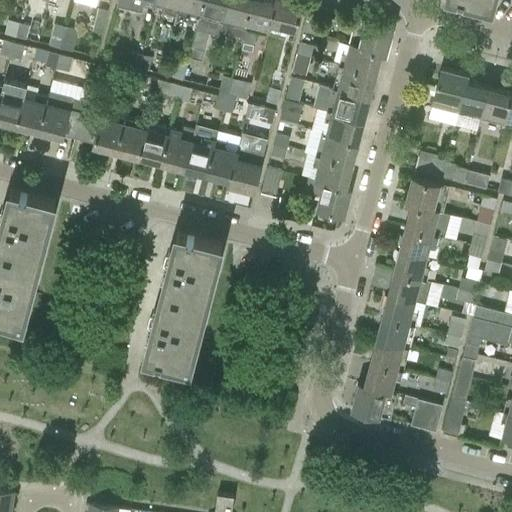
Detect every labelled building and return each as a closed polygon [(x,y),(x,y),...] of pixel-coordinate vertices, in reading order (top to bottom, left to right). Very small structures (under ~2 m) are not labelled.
[(143,2),(153,4),(154,0),(117,0),(116,5),(140,12),(143,2)] [(174,16),(176,9),(178,0),(154,0),(153,4),(164,7),(162,13),(174,16)] [(172,22),(195,28),(202,0),(178,0),(176,9),(174,16),(172,22)] [(193,35),(188,56),(202,59),(209,32),(217,34),(226,0),(202,0),(195,28),(193,35)] [(226,0),(218,31),(241,37),(243,28),(250,0),(226,0)] [(274,0),(250,0),(243,28),(241,37),(240,40),(252,44),(255,31),(266,34),(275,0),(274,0)] [(275,0),(269,23),(271,24),(284,27),(295,30),(298,21),(302,3),(303,2),(295,0),(275,0)] [(322,8),(320,7),(309,5),(302,31),(315,34),(322,8)] [(93,29),(103,31),(105,11),(96,10),(93,29)] [(349,40),(349,43),(381,51),(382,52),(382,51),(387,52),(393,26),(356,17),(350,40),(349,40)] [(9,20),(5,33),(15,36),(18,22),(9,20)] [(18,22),(15,36),(26,39),(26,38),(29,25),(18,22)] [(48,44),(60,47),(66,26),(54,23),(48,44)] [(66,26),(60,47),(72,51),(78,29),(66,26)] [(0,46),(0,55),(9,58),(13,43),(1,40),(0,46)] [(13,43),(9,58),(19,61),(23,46),(13,43)] [(299,43),(297,53),(311,56),(313,47),(299,43)] [(342,53),(339,63),(373,72),(375,65),(378,65),(382,52),(381,51),(349,43),(346,54),(342,53)] [(130,51),(127,65),(137,68),(141,54),(130,51)] [(43,67),(54,69),(58,55),(46,52),(43,67)] [(311,56),(297,53),(292,71),(306,75),(311,56)] [(141,54),(137,68),(148,71),(151,57),(141,54)] [(58,55),(54,69),(68,73),(71,58),(58,55)] [(175,63),(172,76),(182,79),(186,65),(175,63)] [(339,63),(333,86),(370,96),(374,81),(371,80),(373,72),(339,63)] [(457,107),(458,107),(465,78),(467,73),(440,66),(430,105),(456,112),(457,107)] [(120,86),(132,89),(135,75),(124,72),(120,86)] [(135,75),(132,89),(142,92),(145,77),(135,75)] [(222,76),(218,90),(226,93),(230,78),(222,76)] [(291,76),(285,98),(298,101),(303,79),(291,76)] [(1,89),(0,92),(0,118),(16,123),(24,96),(24,95),(27,84),(4,78),(2,84),(1,89)] [(230,78),(226,93),(235,95),(235,97),(246,100),(250,83),(230,78)] [(457,112),(479,118),(488,84),(465,78),(458,107),(459,107),(457,112)] [(47,96),(38,129),(62,135),(62,132),(75,135),(80,116),(81,110),(87,88),(52,79),(48,96),(47,96)] [(319,82),(313,105),(320,107),(327,109),(362,118),(364,110),(367,111),(370,96),(333,86),(326,84),(319,82)] [(171,83),(167,97),(177,99),(181,85),(171,83)] [(16,123),(38,129),(47,96),(36,93),(38,87),(27,84),(24,95),(16,123)] [(488,84),(479,118),(490,121),(500,124),(502,118),(509,90),(488,84)] [(181,85),(177,99),(188,102),(192,88),(181,85)] [(425,85),(423,94),(431,96),(433,87),(425,85)] [(269,86),(265,100),(276,103),(280,89),(269,86)] [(218,90),(213,109),(222,111),(226,93),(218,90)] [(502,118),(500,124),(511,126),(511,90),(509,90),(502,118)] [(226,93),(222,111),(230,113),(235,95),(226,93)] [(280,120),(298,125),(303,104),(285,100),(280,120)] [(259,120),(271,123),(275,110),(263,107),(259,120)] [(327,125),(325,133),(359,141),(363,126),(360,125),(362,118),(327,109),(323,124),(327,125)] [(93,143),(116,149),(125,115),(113,112),(112,117),(88,112),(81,137),(94,140),(93,143)] [(116,149),(138,155),(146,126),(134,123),(136,118),(125,115),(116,149)] [(138,155),(161,161),(170,128),(147,122),(146,126),(138,155)] [(193,129),(183,167),(206,172),(215,139),(217,129),(195,123),(194,129),(193,129)] [(161,161),(183,167),(193,129),(182,126),(181,130),(170,128),(161,161)] [(276,132),(273,143),(288,147),(291,136),(276,132)] [(240,133),(237,142),(262,151),(265,142),(240,133)] [(318,142),(315,154),(350,163),(352,155),(355,156),(359,141),(325,133),(322,144),(318,142)] [(206,172),(228,178),(236,150),(225,147),(226,142),(215,139),(206,172)] [(288,147),(273,143),(270,154),(285,158),(288,147)] [(228,178),(227,183),(253,190),(263,154),(236,147),(236,150),(228,178)] [(419,150),(414,169),(440,175),(445,157),(419,150)] [(316,166),(314,177),(352,187),(347,185),(351,171),(348,170),(350,163),(315,154),(312,165),(316,166)] [(455,165),(452,179),(463,181),(466,168),(455,165)] [(261,191),(275,195),(281,169),(267,166),(261,191)] [(466,168),(463,181),(485,187),(488,174),(466,168)] [(352,187),(314,177),(307,176),(303,192),(321,196),(319,206),(345,213),(352,187)] [(412,176),(405,202),(411,203),(411,204),(442,212),(449,186),(412,176)] [(501,177),(497,191),(507,194),(510,180),(501,177)] [(0,250),(39,261),(45,237),(47,229),(54,200),(54,199),(9,188),(3,213),(1,213),(0,217),(0,250)] [(482,194),(479,206),(493,209),(496,197),(482,194)] [(511,201),(502,199),(499,211),(511,214),(511,201)] [(411,204),(405,225),(437,234),(444,236),(455,238),(461,217),(442,212),(411,204)] [(405,225),(399,248),(425,255),(428,243),(435,245),(437,234),(405,225)] [(167,268),(160,293),(206,305),(222,243),(176,231),(170,256),(168,256),(165,267),(167,268)] [(472,232),(470,242),(483,246),(486,235),(472,232)] [(470,242),(467,254),(480,257),(483,246),(470,242)] [(488,246),(485,258),(499,261),(502,250),(488,246)] [(399,248),(393,271),(426,279),(429,268),(423,266),(425,255),(399,248)] [(39,261),(0,250),(0,316),(23,322),(39,261)] [(499,261),(485,258),(483,268),(497,272),(499,261)] [(393,271),(387,293),(414,300),(424,303),(430,281),(426,279),(393,271)] [(459,276),(457,287),(474,292),(477,280),(459,276)] [(474,292),(457,287),(454,297),(472,301),(474,292)] [(151,329),(144,354),(190,366),(197,336),(200,328),(206,305),(160,293),(154,317),(152,317),(149,328),(151,329)] [(387,293),(382,315),(415,324),(417,313),(411,311),(414,300),(387,293)] [(475,304),(472,315),(503,323),(503,324),(511,326),(511,313),(506,312),(475,304)] [(382,315),(376,339),(402,345),(409,347),(412,335),(415,324),(382,315)] [(451,315),(447,332),(460,335),(464,319),(451,315)] [(472,315),(466,342),(478,345),(480,337),(506,344),(507,342),(511,342),(511,326),(503,324),(503,323),(472,315)] [(447,332),(444,343),(457,347),(460,335),(447,332)] [(376,339),(370,361),(403,369),(405,361),(406,358),(409,347),(402,345),(376,339)] [(462,356),(457,373),(470,377),(475,359),(462,356)] [(370,361),(364,383),(391,390),(394,379),(400,380),(403,369),(370,361)] [(437,367),(435,378),(448,381),(451,371),(437,367)] [(457,373),(451,396),(465,400),(470,377),(457,373)] [(435,378),(432,389),(445,392),(448,381),(435,378)] [(378,414),(390,418),(397,392),(391,390),(364,383),(359,382),(352,408),(378,414)] [(506,398),(503,410),(511,412),(511,390),(510,399),(506,398)] [(451,396),(442,430),(457,434),(466,400),(465,400),(451,396)] [(410,423),(423,426),(429,401),(417,397),(410,423)] [(423,426),(435,430),(442,404),(429,401),(423,426)] [(511,412),(503,410),(500,421),(506,423),(503,435),(511,437),(511,412)] [(0,511),(10,511),(14,490),(0,487),(0,511)] [(216,492),(214,509),(230,511),(233,495),(216,492)] [(89,501),(87,511),(129,511),(130,508),(118,507),(118,505),(89,501)]
